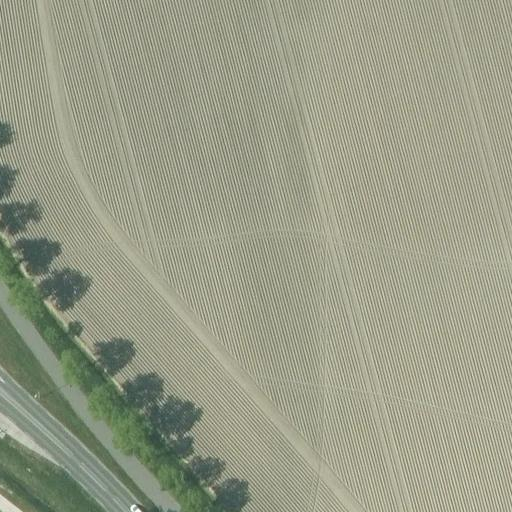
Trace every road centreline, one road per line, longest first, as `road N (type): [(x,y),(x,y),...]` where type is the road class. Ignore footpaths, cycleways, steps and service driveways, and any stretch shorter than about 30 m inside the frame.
road 1 (unclassified): [(176,511),(79,407),(0,295)]
road 2 (primary): [(125,511),(0,391)]
